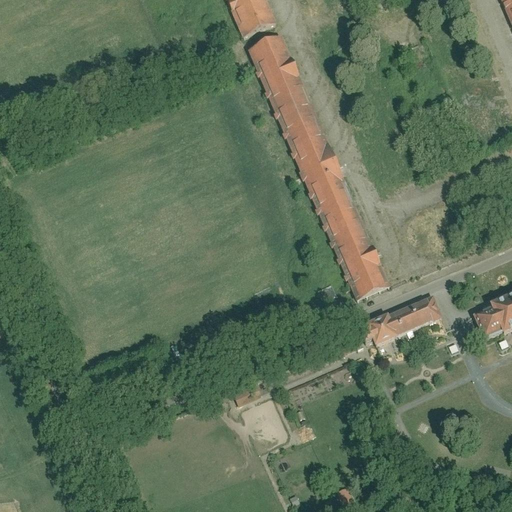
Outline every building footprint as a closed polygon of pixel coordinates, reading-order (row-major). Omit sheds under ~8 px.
[(261,0),(222,0),(243,45),(275,31),(261,0)] [(511,0),(497,0),(511,33),(511,0)] [(280,46),(248,60),(355,306),(387,292),(280,46)] [(331,287),(318,293),(323,304),(336,299),(331,287)] [(487,316),(472,323),(482,344),(497,338),(499,343),(511,337),(511,300),(486,312),(487,316)] [(441,324),(433,304),(389,324),(387,319),(365,327),(368,334),(358,338),(364,349),(372,346),(376,351),(441,324)] [(337,360),(356,350),(353,344),(341,350),(342,352),(335,355),(337,360)] [(261,398),(258,392),(251,395),(236,402),(239,409),(261,398)]
